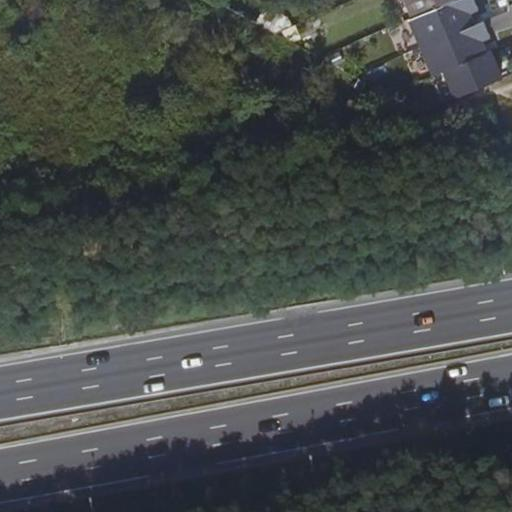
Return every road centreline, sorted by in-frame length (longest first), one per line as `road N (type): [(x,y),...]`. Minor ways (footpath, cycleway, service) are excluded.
road 1 (motorway): [(0,471),(511,378)]
road 2 (motorway): [(511,306),(0,393)]
